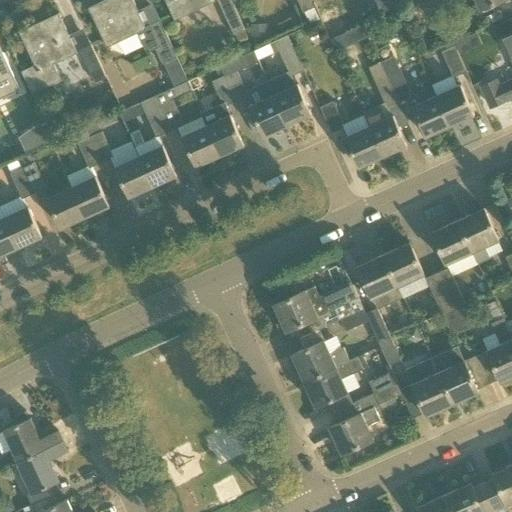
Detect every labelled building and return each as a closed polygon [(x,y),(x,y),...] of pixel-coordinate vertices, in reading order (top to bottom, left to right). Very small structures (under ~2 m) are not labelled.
[(86,10),(89,9),(108,48),(147,30),(133,0),(105,0),(85,9),(86,10)] [(215,3),(213,0),(165,0),(175,21),(215,3)] [(246,30),(231,0),(218,0),(235,35),(246,30)] [(314,6),(311,0),(298,0),(303,11),(314,6)] [(476,0),(481,10),(503,0),(476,0)] [(320,17),(329,36),(347,27),(339,9),(320,17)] [(62,80),(54,65),(79,53),(60,13),(20,32),(35,65),(24,71),(23,71),(31,87),(34,93),(62,80)] [(175,87),(188,81),(161,20),(150,25),(160,47),(156,48),(163,64),(164,63),(175,87)] [(268,36),(267,24),(251,24),(251,36),(268,36)] [(351,46),(345,32),(331,39),(337,52),(351,46)] [(500,82),(484,89),(492,107),(511,97),(511,33),(504,37),(511,55),(511,79),(501,84),(500,82)] [(299,84),(297,85),(292,76),(304,71),(288,36),(271,44),(275,54),(280,52),(289,71),(268,81),(275,95),(289,125),(312,114),(299,84)] [(472,49),(466,37),(455,43),(461,54),(472,49)] [(467,72),(455,46),(453,41),(440,47),(454,78),(467,72)] [(107,77),(92,46),(82,51),(96,82),(107,77)] [(0,83),(15,76),(3,52),(0,54),(0,52),(0,83)] [(221,66),(237,101),(249,96),(238,71),(247,68),(242,57),(221,66)] [(382,62),(400,102),(412,97),(400,70),(398,71),(391,57),(382,62)] [(387,108),(400,102),(382,62),(369,67),(387,108)] [(203,112),(204,116),(208,124),(222,155),(245,145),(232,114),(232,115),(231,113),(231,114),(227,106),(237,101),(221,66),(211,71),(215,80),(213,81),(223,103),(203,112)] [(208,124),(204,116),(185,125),(174,99),(192,90),(188,81),(175,87),(154,97),(170,132),(179,127),(197,167),(222,155),(208,124)] [(437,97),(451,126),(475,115),(462,85),(437,97)] [(264,136),(289,125),(275,95),(250,106),(264,136)] [(160,136),(170,132),(154,97),(141,102),(157,138),(136,147),(140,157),(154,186),(178,175),(160,136)] [(427,137),(451,126),(437,97),(413,108),(427,137)] [(345,127),(344,124),(334,101),(323,106),(321,107),(322,110),(332,132),(344,127),(345,127)] [(408,145),(401,129),(394,115),(387,118),(381,104),(363,112),(365,115),(370,126),(383,156),(408,145)] [(86,128),(102,162),(114,157),(103,131),(101,132),(97,123),(86,128)] [(47,124),(36,128),(42,143),(54,138),(47,124)] [(383,156),(370,126),(346,137),(359,167),(383,156)] [(89,166),(90,168),(93,166),(102,162),(86,128),(74,133),(89,166)] [(35,194),(47,188),(35,162),(31,154),(19,160),(35,194)] [(129,197),(154,186),(140,157),(116,168),(129,197)] [(23,199),(35,194),(19,160),(8,165),(12,173),(11,173),(23,199)] [(111,206),(97,176),(73,187),(86,217),(111,206)] [(62,228),(86,217),(73,187),(72,187),(49,198),(62,228)] [(511,196),(503,201),(511,217),(511,216),(511,196)] [(6,217),(20,247),(43,236),(30,206),(6,217)] [(491,258),(486,247),(500,241),(485,208),(484,209),(484,210),(472,216),(471,214),(459,220),(473,253),(474,252),(479,263),(491,258)] [(0,256),(20,247),(6,217),(0,219),(0,256)] [(448,264),(473,253),(459,220),(446,226),(447,227),(434,233),(434,232),(433,232),(448,264)] [(414,290),(410,282),(425,275),(410,242),(409,243),(410,244),(397,250),(397,249),(384,254),(399,287),(403,295),(414,290)] [(358,266),(373,299),(399,287),(384,254),(372,260),(372,261),(360,267),(359,266),(358,266)] [(454,309),(466,303),(450,267),(438,273),(454,309)] [(443,314),(454,309),(438,273),(427,278),(443,314)] [(365,309),(360,298),(353,285),(312,303),(306,290),(275,305),(275,306),(276,305),(282,318),(281,318),(287,331),(310,320),(315,330),(319,328),(320,329),(342,319),(365,309)] [(464,331),(476,325),(466,303),(454,309),(464,331)] [(367,313),(370,320),(380,343),(392,337),(379,309),(378,308),(367,313)] [(504,318),(500,308),(491,312),(495,322),(499,320),(503,318),(504,318)] [(370,320),(367,313),(366,313),(365,309),(342,319),(347,331),(370,320)] [(453,336),(464,331),(454,309),(443,314),(453,336)] [(511,320),(507,322),(505,317),(503,318),(511,337),(511,320)] [(511,337),(503,318),(492,323),(501,343),(488,349),(502,382),(503,382),(502,381),(511,376),(511,337)] [(418,326),(405,331),(408,339),(416,342),(423,339),(418,326)] [(305,381),(350,361),(350,360),(345,348),(331,354),(325,340),(320,329),(319,328),(315,330),(315,331),(301,338),(306,349),(293,355),(294,356),(295,355),(300,368),(299,368),(305,381)] [(392,337),(380,343),(390,365),(402,359),(392,337)] [(359,358),(364,369),(369,367),(368,364),(364,356),(359,358)] [(347,392),(341,379),(364,369),(359,358),(359,357),(350,361),(305,381),(311,393),(312,393),(318,405),(316,406),(317,407),(329,401),(334,412),(353,404),(352,404),(347,392)] [(441,410),(453,404),(432,358),(407,369),(413,384),(427,416),(428,415),(428,414),(440,409),(441,410)] [(464,360),(439,372),(432,358),(453,404),(466,398),(465,397),(478,392),(478,393),(479,392),(464,360)] [(375,394),(398,384),(393,371),(370,382),(375,393),(375,394)] [(381,420),(375,409),(375,408),(381,405),(381,404),(403,394),(398,384),(375,394),(375,393),(352,404),(353,404),(334,412),(339,423),(330,427),(336,440),(338,440),(343,452),(342,453),(343,454),(374,438),(374,437),(372,438),(367,427),(381,420)] [(19,461),(63,441),(59,431),(41,439),(32,419),(32,418),(5,430),(19,461)] [(32,492),(33,493),(60,481),(60,480),(59,480),(50,460),(68,452),(63,441),(19,461),(32,492)] [(511,511),(508,505),(511,503),(511,464),(507,467),(507,468),(495,474),(494,473),(493,473),(495,478),(484,483),(497,511),(511,511)] [(497,511),(484,483),(473,487),(471,483),(470,483),(471,484),(458,490),(458,489),(445,495),(452,511),(497,511)] [(53,495),(54,495),(54,494),(37,501),(31,504),(35,511),(73,511),(68,500),(69,500),(68,499),(57,504),(53,495)] [(452,511),(445,495),(433,500),(433,501),(420,507),(420,506),(419,507),(421,511),(452,511)]
